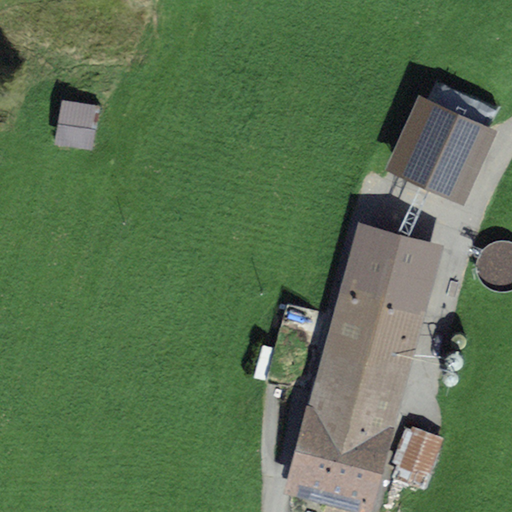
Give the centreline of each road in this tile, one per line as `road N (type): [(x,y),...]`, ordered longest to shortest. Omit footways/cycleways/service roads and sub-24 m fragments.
road 1 (residential): [(275,511),(286,440),(360,197)]
road 2 (track): [(470,227),(409,434),(375,511)]
road 3 (track): [(511,150),(470,227),(360,197)]
